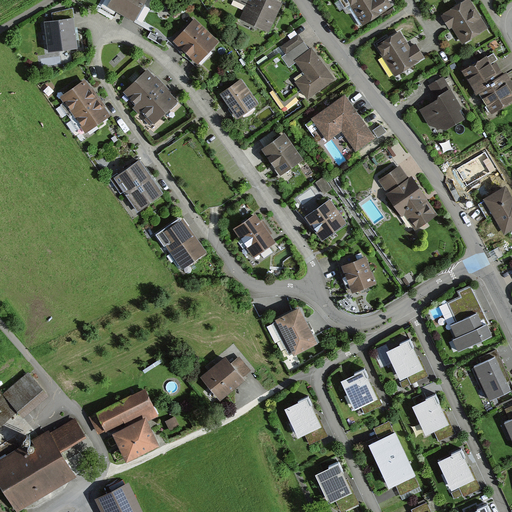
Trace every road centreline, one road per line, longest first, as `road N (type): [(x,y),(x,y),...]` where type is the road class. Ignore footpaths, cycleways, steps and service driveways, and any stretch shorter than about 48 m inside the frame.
road 1 (residential): [(324,292),(266,284),(236,270),(119,109),(97,56),(108,35)]
road 2 (residential): [(108,35),(155,53),(198,97),(324,292)]
road 3 (residential): [(482,261),(453,204),(303,0)]
road 4 (residential): [(375,511),(317,384),(319,370),(386,329),(395,313)]
road 5 (track): [(319,370),(212,430),(125,468),(98,469)]
road 6 (residential): [(505,511),(410,305)]
road 7 (residential): [(59,393),(100,455),(91,480),(51,511)]
